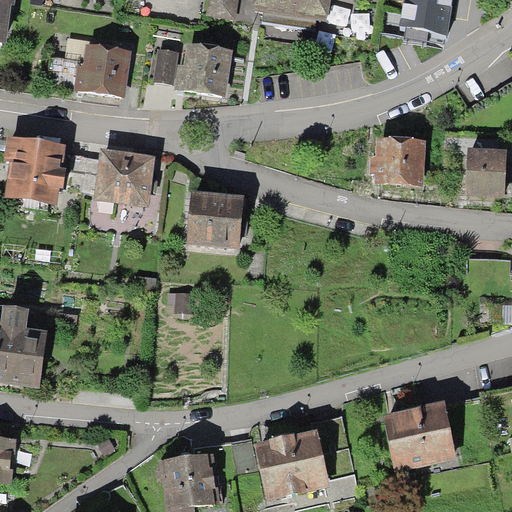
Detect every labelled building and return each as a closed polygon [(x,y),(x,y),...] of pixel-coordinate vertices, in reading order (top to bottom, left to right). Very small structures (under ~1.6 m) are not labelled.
[(0,0),(0,42),(9,44),(15,2),(14,0),(0,0)] [(208,0),(206,16),(236,20),(238,0),(208,0)] [(254,0),(253,14),(326,26),(329,0),(254,0)] [(406,0),(402,29),(447,36),(448,28),(451,0),(406,0)] [(181,91),(226,98),(232,51),(188,45),(185,68),(180,67),(177,91),(181,91)] [(81,93),(126,99),(132,52),(87,47),(84,69),(78,68),(74,92),(81,93)] [(156,83),(175,85),(179,55),(160,52),(156,83)] [(375,185),(424,187),(425,141),(377,139),(376,158),(371,160),(371,173),(375,176),(375,185)] [(5,199),(57,207),(60,190),(63,190),(64,179),(65,171),(63,170),(66,147),(9,140),(6,164),(9,165),(5,199)] [(467,197),(505,199),(506,172),(507,152),(469,150),(467,197)] [(96,202),(151,208),(153,188),(156,158),(101,152),(96,202)] [(187,246),(239,250),(240,229),(243,198),(191,194),(187,246)] [(511,289),(511,259),(471,259),(470,289),(511,289)] [(177,314),(194,315),(195,294),(167,292),(166,305),(178,305),(177,314)] [(0,326),(0,381),(40,388),(49,333),(28,329),(31,310),(5,306),(1,326),(0,326)] [(397,472),(458,461),(446,402),(386,413),(389,431),(397,472)] [(268,503),(329,490),(318,434),(255,446),(254,440),(233,444),(239,475),(262,470),(268,503)] [(0,481),(15,483),(19,439),(0,437),(0,481)] [(199,511),(198,506),(220,503),(218,492),(214,455),(161,463),(167,511),(199,511)] [(336,499),(362,493),(357,471),(331,477),(336,499)]
